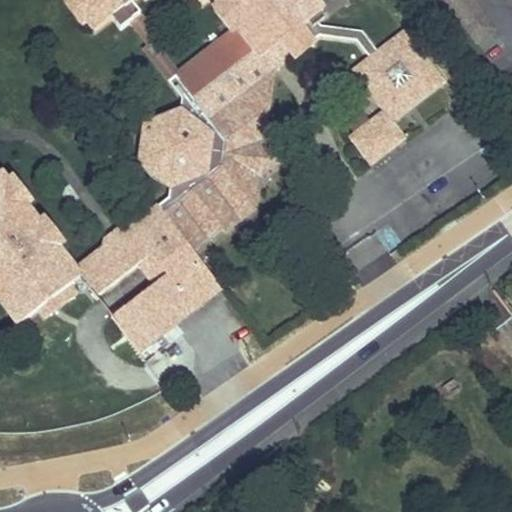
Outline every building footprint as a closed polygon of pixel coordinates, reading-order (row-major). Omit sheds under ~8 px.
[(69,0),(67,2),(85,26),(90,22),(74,0),(69,0)] [(149,135),(144,148),(145,159),(152,173),(160,180),(172,185),(170,201),(159,209),(193,255),(258,207),(276,81),(272,76),(262,62),(279,49),(289,63),(296,58),(299,63),(317,50),(314,46),(323,39),(360,45),(374,65),(359,76),(389,116),(395,125),(409,115),(404,108),(414,101),(419,107),(444,88),(408,40),(382,59),(366,36),(324,30),(322,26),(318,22),(324,17),(327,15),(315,0),(74,0),(90,22),(97,31),(114,19),(123,30),(133,22),(150,45),(146,48),(184,100),(181,119),(166,121),(157,127),(149,135)] [(446,0),(477,42),(492,31),(470,0),(446,0)] [(328,22),(324,17),(318,22),(322,26),(328,22)] [(272,76),(289,63),(279,49),(262,62),(272,76)] [(404,108),(409,115),(419,107),(414,101),(404,108)] [(389,116),(381,122),(399,147),(404,144),(392,128),(395,125),(389,116)] [(354,142),(373,167),(399,147),(381,122),(354,142)] [(83,280),(77,272),(61,250),(43,226),(30,208),(12,184),(5,175),(0,178),(0,301),(19,327),(39,312),(58,298),(63,306),(77,296),(71,288),(82,280),(83,280)] [(12,184),(30,208),(35,204),(17,180),(12,184)] [(106,251),(77,272),(83,280),(82,280),(97,300),(153,259),(168,280),(112,321),(138,356),(180,324),(170,311),(183,302),(193,315),(222,293),(193,255),(159,209),(129,231),(120,229),(105,240),(106,251)] [(43,226),(61,250),(66,246),(48,222),(43,226)] [(139,269),(155,289),(168,280),(153,259),(139,269)] [(39,312),(44,319),(63,306),(58,298),(39,312)] [(170,311),(180,324),(193,315),(183,302),(170,311)]
